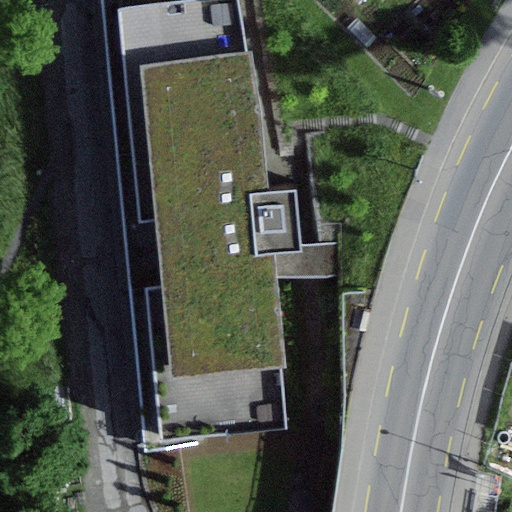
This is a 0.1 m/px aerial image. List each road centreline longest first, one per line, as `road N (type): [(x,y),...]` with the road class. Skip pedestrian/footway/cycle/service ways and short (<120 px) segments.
road 1 (residential): [(79,0),(116,461),(128,511)]
road 2 (primary): [(401,511),(447,307),(511,148)]
